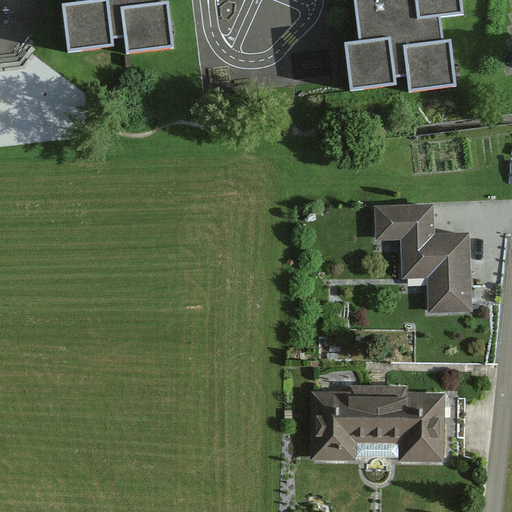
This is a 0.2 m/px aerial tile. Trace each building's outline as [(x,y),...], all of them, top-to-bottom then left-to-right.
[(60,6),(65,53),(113,47),(112,39),(126,37),(128,55),(174,50),(169,3),(161,4),(160,0),(76,0),(77,4),(60,6)] [(458,12),(456,0),(362,0),(354,1),(361,39),(341,44),(350,87),(401,78),(404,89),(450,80),(441,16),(458,12)] [(434,213),(381,214),(382,243),(407,243),(407,281),(433,280),(434,313),(473,312),(471,239),(435,240),(434,213)] [(444,398),(318,397),(317,459),(357,459),(357,438),(404,438),(404,461),(443,461),(444,398)] [(360,442),(359,456),(400,457),(400,443),(360,442)]
